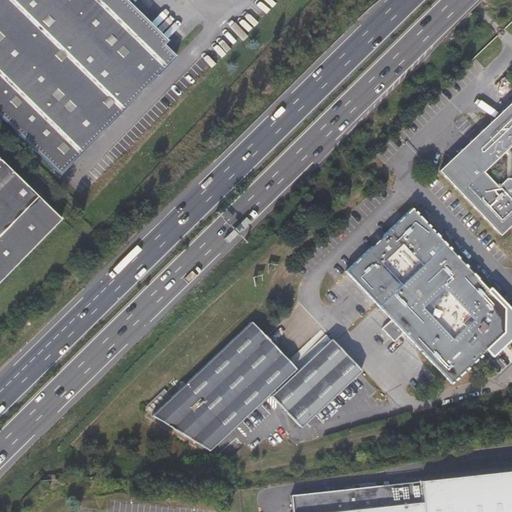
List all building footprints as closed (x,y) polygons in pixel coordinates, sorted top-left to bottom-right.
[(121,0),(0,0),(0,112),(58,170),(175,53),(121,0)] [(511,104),(486,130),(452,161),(441,172),(501,235),(511,224),(511,104)] [(0,281),(62,220),(0,159),(0,281)] [(490,290),(446,244),(413,209),(403,219),(346,272),(348,274),(375,302),(379,306),(379,307),(392,320),(383,329),(395,342),(404,333),(420,350),(452,384),(488,350),(490,353),(511,332),(511,331),(507,326),(507,324),(507,320),(507,316),(511,311),(511,309),(492,288),(490,290)] [(223,426),(230,434),(275,391),(276,393),(272,397),(302,429),(360,374),(363,371),(362,370),(332,339),(296,374),(294,372),(297,370),(266,337),(252,323),(153,417),(202,447),(223,426)] [(210,452),(230,434),(223,426),(202,447),(210,452)] [(511,511),(511,473),(292,496),(293,511),(511,511)]
